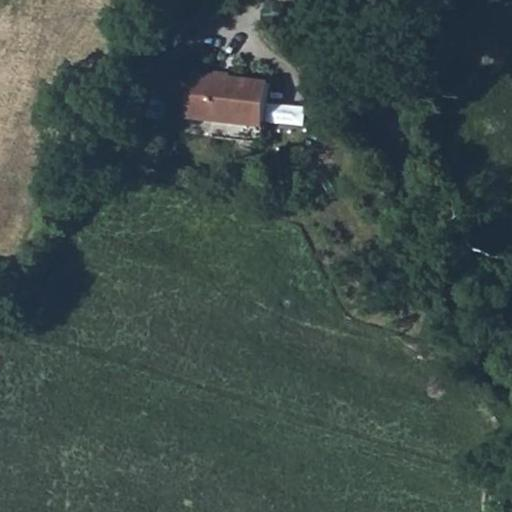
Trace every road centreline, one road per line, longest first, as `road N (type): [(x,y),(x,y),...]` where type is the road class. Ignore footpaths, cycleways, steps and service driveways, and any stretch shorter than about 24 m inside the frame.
road 1 (unclassified): [(511,377),(377,116),(301,0)]
road 2 (track): [(83,171),(0,333)]
